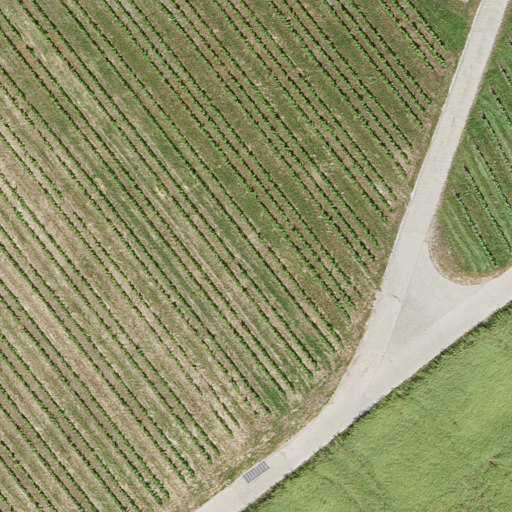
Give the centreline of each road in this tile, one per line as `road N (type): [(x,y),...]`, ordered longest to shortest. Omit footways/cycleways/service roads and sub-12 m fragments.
road 1 (track): [(490,0),(340,425)]
road 2 (track): [(224,511),(511,296)]
